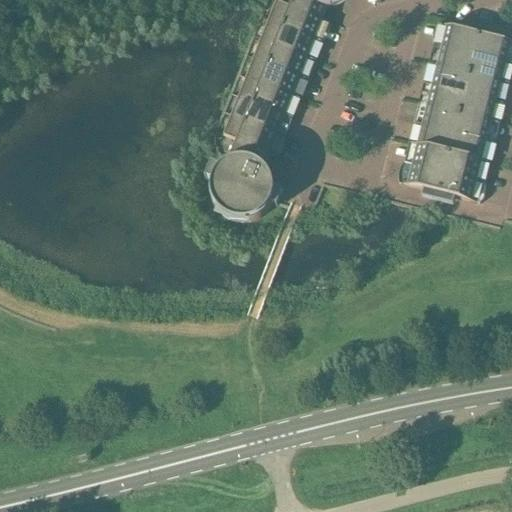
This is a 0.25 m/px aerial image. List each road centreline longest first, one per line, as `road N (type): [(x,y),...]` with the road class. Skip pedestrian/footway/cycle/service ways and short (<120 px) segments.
road 1 (trunk): [(0,506),(270,439)]
road 2 (secondary): [(270,439),(511,388)]
road 3 (residential): [(310,160),(371,178),(412,10)]
road 4 (residential): [(412,10),(375,20),(359,34),(310,160)]
road 5 (unclassified): [(349,511),(511,475)]
